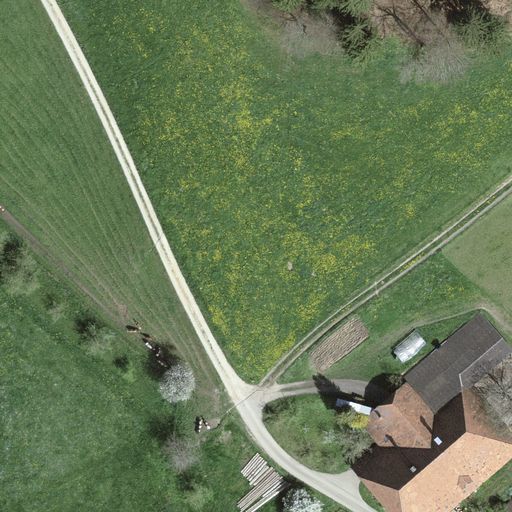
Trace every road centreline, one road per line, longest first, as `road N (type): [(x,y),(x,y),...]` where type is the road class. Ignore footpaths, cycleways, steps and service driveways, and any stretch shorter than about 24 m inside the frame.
road 1 (track): [(511,186),(311,341),(244,412),(47,0)]
road 2 (unclassified): [(365,511),(282,466),(244,412)]
